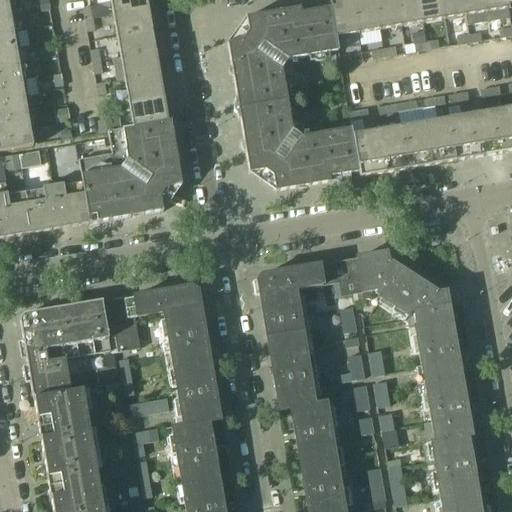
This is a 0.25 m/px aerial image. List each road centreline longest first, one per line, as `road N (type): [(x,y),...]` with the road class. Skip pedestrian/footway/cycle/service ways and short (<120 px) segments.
road 1 (residential): [(264,511),(218,244)]
road 2 (residential): [(218,244),(468,203)]
road 3 (residential): [(218,244),(176,0)]
road 4 (residential): [(511,430),(468,203)]
road 5 (residential): [(0,283),(218,244)]
